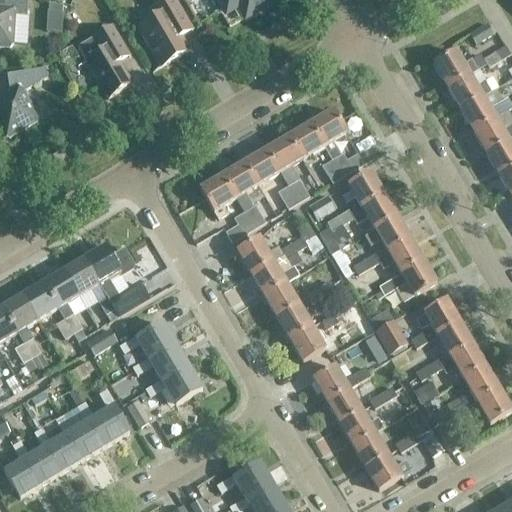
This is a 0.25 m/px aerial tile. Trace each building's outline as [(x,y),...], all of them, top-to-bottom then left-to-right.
[(0,0),(0,51),(8,52),(12,48),(14,19),(26,20),(27,4),(14,0),(0,0)] [(192,32),(173,0),(172,0),(151,13),(155,21),(138,31),(160,69),(151,74),(152,75),(189,54),(180,40),(192,32)] [(237,14),(244,26),(279,5),(276,0),(212,0),(225,21),(237,14)] [(112,29),(77,50),(108,102),(133,87),(120,65),(130,59),(112,29)] [(476,50),(493,40),(487,29),(470,39),(476,50)] [(499,66),(509,59),(504,50),(493,56),(499,66)] [(480,58),(463,68),(456,56),(433,69),(446,91),(469,78),(478,73),(486,68),(488,72),(499,66),(493,56),(482,63),(480,58)] [(6,77),(9,95),(0,100),(0,135),(3,140),(9,142),(36,126),(37,120),(23,95),(47,81),(45,71),(6,77)] [(476,90),(469,78),(446,91),(459,113),(482,100),(490,95),(485,86),(476,90)] [(482,100),(459,113),(472,136),(495,122),(511,112),(511,113),(511,114),(511,107),(511,108),(507,101),(489,112),(482,100)] [(511,112),(495,122),(472,136),(485,158),(508,144),(511,141),(511,133),(510,131),(503,135),(502,134),(510,128),(508,115),(511,113),(511,112)] [(339,161),(331,147),(346,138),(333,115),(311,128),(343,183),(363,171),(356,159),(345,166),(341,160),(339,161)] [(343,183),(311,128),(288,141),(302,164),(323,151),(331,165),(321,171),(331,190),(343,183)] [(288,141),(266,154),(280,177),(288,190),(299,184),(291,170),(302,164),(288,141)] [(511,151),(508,144),(485,158),(498,180),(511,171),(511,151)] [(280,177),(266,154),(244,167),(258,190),(280,177)] [(244,167),(222,180),(235,203),(236,203),(244,216),(253,211),(251,207),(263,200),(257,190),(258,190),(244,167)] [(511,171),(498,180),(511,202),(511,201),(511,171)] [(348,190),(351,194),(342,199),(346,206),(355,201),(361,212),(384,199),(371,176),(348,190)] [(235,203),(222,180),(200,193),(213,216),(223,211),(235,203)] [(297,185),(288,191),(298,208),(308,203),(297,185)] [(298,208),(288,191),(276,198),(287,215),(298,208)] [(356,227),(367,221),(374,234),(397,221),(384,199),(361,212),(351,218),(356,227)] [(313,226),(333,215),(326,202),(306,213),(313,226)] [(244,217),(254,235),(264,229),(253,211),(244,217)] [(347,216),(336,222),(341,231),(342,231),(352,224),(347,216)] [(254,235),(244,217),(233,223),(237,230),(225,237),(231,248),(254,235)] [(376,237),(381,245),(387,256),(410,243),(397,221),(374,234),(376,237)] [(341,231),(336,222),(325,229),(327,232),(330,237),(341,231)] [(351,246),(342,231),(341,231),(330,237),(327,232),(319,238),(332,258),(351,246)] [(381,245),(376,237),(364,243),(369,252),(381,245)] [(278,250),(267,256),(259,243),(237,256),(250,278),(272,265),(280,260),(284,266),(295,260),(289,251),(281,255),(278,250)] [(373,258),(362,265),(367,274),(379,267),(382,273),(394,266),(400,278),(401,278),(423,265),(410,243),(387,256),(376,263),(373,258)] [(300,244),(289,251),(295,260),(306,253),(300,244)] [(105,250),(84,263),(114,314),(118,312),(122,318),(151,301),(143,288),(135,293),(133,290),(118,299),(115,294),(109,283),(120,277),(134,270),(123,253),(111,260),(105,250)] [(115,314),(114,314),(84,263),(63,275),(79,301),(90,294),(109,325),(118,319),(115,314)] [(286,287),(272,265),(250,278),(263,300),(286,287)] [(367,274),(362,265),(351,272),(356,281),(367,274)] [(401,278),(400,278),(378,290),(380,294),(374,298),(377,303),(406,287),(414,301),(436,287),(423,265),(401,278)] [(71,319),(65,309),(79,301),(63,275),(43,287),(58,313),(64,323),(73,339),(80,335),(71,319)] [(58,313),(43,287),(22,299),(38,326),(58,313)] [(286,287),(263,300),(276,322),(299,309),(286,287)] [(326,287),(315,294),(321,303),(331,296),(326,287)] [(321,303),(315,294),(304,300),(310,309),(321,303)] [(38,326),(22,299),(1,311),(17,338),(38,326)] [(424,318),(415,324),(421,333),(430,328),(437,340),(460,327),(446,304),(424,318)] [(312,331),(299,309),(276,322),(289,344),(312,331)] [(1,311),(0,312),(0,347),(17,338),(1,311)] [(387,312),(369,323),(375,334),(393,323),(387,312)] [(338,327),(333,318),(332,317),(321,324),(326,334),(337,327),(338,327)] [(73,339),(64,323),(54,329),(63,345),(73,339)] [(408,348),(396,327),(394,324),(374,336),(388,360),(408,348)] [(437,340),(442,349),(450,362),(473,349),(460,327),(437,340)] [(149,365),(175,349),(163,328),(136,344),(134,341),(119,350),(124,358),(139,349),(147,363),(149,365)] [(325,353),(312,331),(289,344),(302,367),(325,353)] [(110,335),(105,338),(87,348),(94,359),(116,345),(110,335)] [(416,353),(427,346),(422,338),(411,345),(416,353)] [(32,363),(23,348),(13,354),(22,369),(32,363)] [(149,365),(147,363),(132,372),(136,380),(152,371),(160,384),(162,387),(188,371),(175,349),(149,365)] [(437,365),(426,371),(432,381),(443,374),(446,378),(450,376),(451,378),(456,375),(455,373),(456,372),(463,384),(486,371),(473,349),(450,362),(439,368),(437,365)] [(46,369),(39,359),(32,363),(38,374),(46,369)] [(89,365),(83,368),(88,377),(94,374),(89,365)] [(67,377),(74,388),(89,379),(88,377),(83,368),(83,367),(67,377)] [(22,371),(12,374),(16,390),(26,387),(22,371)] [(162,387),(160,384),(145,394),(149,401),(165,392),(175,410),(202,394),(188,371),(162,387)] [(326,406),(348,393),(335,371),(313,384),(326,406)] [(352,390),(369,381),(370,380),(365,371),(347,381),(352,390)] [(432,381),(426,371),(415,378),(421,387),(432,381)] [(499,393),(486,371),(463,384),(476,406),(499,393)] [(412,395),(421,409),(423,408),(435,401),(438,399),(430,384),(412,395)] [(380,399),(386,408),(397,401),(391,392),(380,399)] [(348,393),(326,406),(339,428),(361,415),(361,414),(367,409),(362,400),(355,404),(348,393)] [(463,408),(452,415),(458,424),(469,417),(471,421),(482,415),(489,429),(511,415),(499,393),(476,406),(466,412),(463,408)] [(108,414),(94,422),(91,424),(107,450),(129,437),(113,411),(115,409),(106,394),(98,399),(108,414)] [(0,433),(0,432),(0,416),(12,410),(7,399),(0,401),(0,433)] [(386,408),(380,399),(369,406),(375,415),(386,408)] [(435,401),(423,408),(428,416),(440,409),(435,401)] [(140,434),(151,428),(138,406),(127,413),(140,434)] [(86,427),(72,435),(70,437),(85,463),(107,450),(91,424),(94,422),(85,407),(77,412),(86,427)] [(361,415),(339,428),(352,450),(374,437),(383,431),(377,421),(368,426),(361,415)] [(458,424),(452,415),(442,421),(447,430),(458,424)] [(64,440),(50,448),(48,450),(64,476),(85,463),(70,437),(72,435),(63,420),(55,425),(64,440)] [(458,449),(447,431),(444,425),(433,432),(448,455),(458,449)] [(43,453),(29,461),(26,463),(42,489),(64,476),(48,450),(50,448),(41,433),(33,437),(43,453)] [(419,440),(422,445),(432,460),(442,454),(430,434),(419,440)] [(422,445),(419,440),(417,436),(406,443),(411,452),(422,445)] [(374,437),(352,450),(365,472),(388,459),(374,437)] [(411,452),(406,443),(395,450),(400,459),(411,452)] [(26,463),(29,461),(20,446),(12,450),(21,466),(4,476),(19,503),(42,489),(26,463)] [(401,481),(388,459),(365,472),(378,495),(401,481)] [(246,505),(273,489),(260,468),(234,483),(232,481),(216,490),(220,498),(236,489),(244,503),(246,505)] [(246,505),(244,503),(228,511),(246,511),(249,511),(283,511),(285,511),(273,489),(246,505)]
